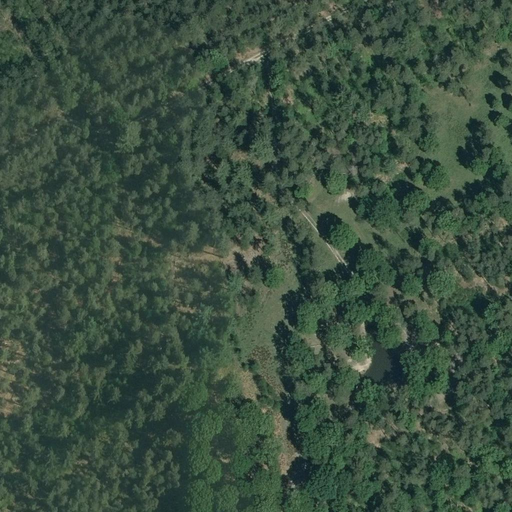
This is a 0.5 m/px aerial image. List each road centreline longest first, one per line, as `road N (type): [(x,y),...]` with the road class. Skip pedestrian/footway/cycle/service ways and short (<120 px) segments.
road 1 (track): [(0,150),(53,123),(89,124),(103,134),(115,129),(359,0)]
road 2 (track): [(268,48),(277,185),(363,285)]
